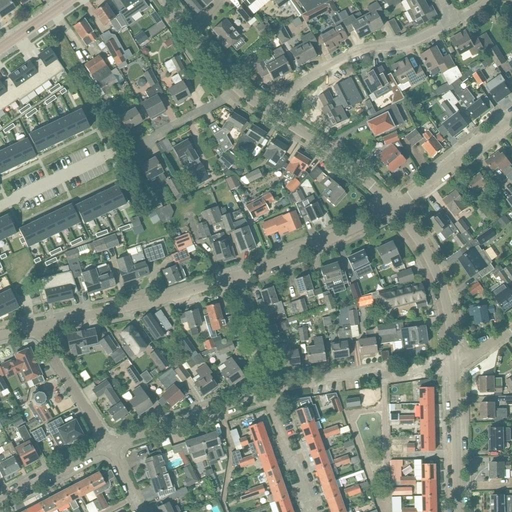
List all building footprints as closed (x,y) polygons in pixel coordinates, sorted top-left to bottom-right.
[(0,0),(0,16),(1,18),(15,9),(9,0),(8,0),(0,0)] [(130,17),(139,11),(140,13),(148,7),(143,0),(119,0),(123,5),(125,8),(118,13),(127,27),(134,22),(130,17)] [(212,1),(211,0),(183,0),(196,15),(212,1)] [(246,0),(250,5),(256,0),(273,0),(279,8),(288,2),(299,17),(302,15),(303,15),(299,9),(292,0),(246,0)] [(298,0),(306,13),(314,9),(330,1),(331,0),(298,0)] [(392,0),(389,2),(386,3),(389,9),(390,9),(401,3),(399,0),(392,0)] [(404,0),(410,10),(424,2),(423,0),(404,0)] [(315,39),(318,44),(323,42),(329,54),(336,50),(335,47),(338,45),(337,44),(347,38),(339,23),(342,22),(330,1),(314,9),(318,16),(327,11),(334,24),(332,25),(334,29),(315,39)] [(369,13),(362,17),(371,33),(383,26),(378,17),(383,14),(380,8),(379,7),(378,5),(377,2),(366,8),(369,13)] [(406,12),(410,19),(415,28),(428,21),(425,15),(433,11),(430,7),(428,8),(424,2),(410,10),(406,12)] [(247,23),(254,17),(244,4),(236,11),(247,23)] [(119,25),(111,13),(106,5),(94,12),(104,26),(109,22),(114,29),(119,25)] [(151,14),(157,24),(152,27),(155,32),(165,26),(156,11),(151,14)] [(345,11),(338,14),(342,22),(348,33),(353,30),(358,40),(371,33),(362,17),(360,12),(353,16),(349,18),(345,11)] [(97,39),(90,28),(84,19),(73,27),(86,46),(97,39)] [(223,21),(213,30),(220,39),(219,41),(226,49),(231,45),(238,39),(240,38),(240,37),(225,20),(223,21)] [(273,32),(269,24),(265,26),(263,23),(256,27),(262,38),(273,32)] [(282,44),(287,41),(286,39),(289,38),(282,26),(274,30),(281,44),(282,44)] [(139,45),(147,39),(143,32),(134,38),(139,45)] [(451,39),(456,48),(460,55),(470,50),(473,55),(483,50),(477,39),(471,42),(466,32),(451,39)] [(315,39),(314,40),(311,33),(304,37),(307,42),(290,51),(298,65),(312,57),(313,59),(316,58),(311,48),(318,44),(315,39)] [(114,63),(116,67),(124,62),(113,41),(104,46),(114,63)] [(496,47),(495,47),(492,41),(485,45),(498,67),(505,62),(496,47)] [(266,66),(262,58),(253,63),(261,78),(269,74),(273,81),(291,71),(283,57),(285,56),(280,47),(279,48),(273,51),(272,52),(272,54),(272,55),(275,61),(266,66)] [(421,56),(426,65),(429,72),(439,66),(443,73),(455,66),(449,56),(443,59),(437,47),(421,56)] [(49,48),(38,56),(40,59),(36,62),(49,80),(64,70),(49,48)] [(99,55),(84,65),(97,85),(104,94),(124,81),(118,71),(112,75),(109,70),(99,55)] [(177,57),(163,64),(169,74),(175,70),(176,73),(183,69),(177,57)] [(398,77),(394,79),(398,86),(416,76),(419,82),(426,78),(420,67),(413,70),(407,59),(392,67),(398,77)] [(31,65),(29,62),(19,69),(34,91),(49,80),(36,62),(31,65)] [(482,63),(471,70),(475,76),(480,85),(486,81),(480,71),(485,68),(482,63)] [(364,80),(372,94),(373,93),(377,100),(392,92),(394,95),(401,92),(398,87),(398,86),(394,79),(391,74),(386,77),(381,67),(367,74),(369,78),(364,80)] [(9,78),(5,81),(19,101),(34,91),(19,69),(8,76),(9,78)] [(150,87),(157,83),(150,70),(143,74),(150,87)] [(470,71),(465,74),(465,75),(468,78),(470,77),(471,78),(475,76),(471,70),(470,71)] [(456,81),(460,78),(462,77),(459,71),(452,75),(456,81)] [(168,90),(175,104),(176,103),(176,104),(178,105),(183,103),(183,101),(183,100),(190,96),(178,74),(170,78),(175,86),(168,90)] [(493,81),(486,85),(498,103),(511,94),(504,83),(506,82),(501,75),(499,77),(493,81)] [(352,104),(353,106),(362,101),(351,78),(334,87),(345,108),(352,104)] [(468,109),(469,112),(476,120),(481,115),(483,117),(489,112),(488,110),(480,100),(476,103),(473,100),(475,99),(467,88),(464,91),(459,85),(463,82),(460,78),(456,81),(450,85),(468,109)] [(18,101),(19,101),(5,81),(0,84),(0,83),(0,105),(3,110),(17,100),(18,101)] [(164,110),(159,101),(152,88),(145,92),(150,100),(142,104),(150,118),(151,117),(151,118),(153,119),(157,117),(158,115),(157,114),(164,110)] [(329,91),(320,96),(321,96),(322,96),(327,106),(324,108),(323,108),(332,127),(331,128),(340,124),(344,121),(348,120),(341,106),(338,108),(334,100),(329,91)] [(444,124),(453,137),(454,136),(456,138),(460,134),(459,132),(468,126),(458,113),(459,112),(454,105),(458,102),(450,91),(444,96),(448,101),(442,105),(452,118),(444,124)] [(373,129),(376,136),(403,123),(394,104),(367,117),(370,123),(369,123),(372,129),(373,129)] [(120,134),(142,122),(146,119),(141,109),(136,112),(134,109),(120,117),(118,114),(111,117),(120,134)] [(70,115),(79,133),(90,128),(81,110),(70,115)] [(245,121),(232,112),(225,123),(226,123),(221,130),(223,131),(221,132),(221,131),(214,135),(224,153),(233,147),(226,136),(232,127),(242,133),(248,123),(245,121)] [(60,120),(69,138),(79,133),(70,115),(60,120)] [(69,138),(60,120),(49,125),(58,143),(69,138)] [(39,130),(48,148),(58,143),(49,125),(39,130)] [(243,133),(232,150),(239,154),(245,146),(248,148),(253,140),(260,143),(266,134),(252,125),(247,134),(246,135),(243,133)] [(37,153),(48,148),(39,130),(28,135),(37,153)] [(415,130),(406,138),(413,146),(422,139),(415,130)] [(423,146),(432,158),(443,149),(439,144),(444,140),(439,134),(434,138),(429,132),(424,135),(429,142),(423,146)] [(397,134),(385,139),(387,145),(391,144),(393,145),(398,151),(403,147),(399,140),(398,138),(397,134)] [(27,139),(17,144),(25,162),(36,157),(27,139)] [(268,149),(264,155),(268,158),(265,164),(276,171),(282,168),(283,167),(276,163),(280,156),(281,157),(283,155),(288,147),(274,139),(272,143),(270,142),(266,148),(268,149)] [(187,140),(172,148),(178,158),(177,159),(181,166),(185,167),(196,186),(209,179),(187,140)] [(25,162),(17,144),(6,149),(15,167),(25,162)] [(393,145),(379,156),(379,157),(384,162),(392,172),(406,161),(398,151),(393,145)] [(0,151),(0,162),(4,172),(15,167),(6,149),(0,151)] [(238,158),(230,151),(229,150),(226,154),(225,153),(219,160),(229,169),(238,158)] [(511,166),(503,154),(501,155),(499,152),(486,162),(500,180),(511,171),(511,166)] [(285,170),(282,176),(291,181),(293,178),(295,176),(296,177),(297,177),(298,178),(298,177),(302,170),(303,171),(304,171),(310,161),(309,161),(311,158),(305,155),(304,157),(297,153),(296,153),(285,170)] [(154,158),(140,166),(145,175),(147,179),(155,175),(160,183),(166,180),(162,173),(163,173),(159,167),(154,158)] [(322,172),(316,167),(309,174),(315,180),(322,172)] [(228,177),(231,174),(226,169),(223,173),(228,177)] [(258,169),(245,175),(249,182),(262,176),(258,169)] [(492,190),(486,182),(480,174),(467,183),(474,193),(482,188),(487,194),(492,190)] [(235,175),(225,179),(230,190),(240,186),(235,175)] [(322,195),(328,200),(335,207),(340,201),(337,198),(343,192),(327,177),(320,184),(326,190),(322,195)] [(184,196),(174,178),(167,182),(177,200),(184,196)] [(285,187),(286,187),(284,189),(287,197),(288,196),(291,193),(297,186),(299,184),(293,178),(291,181),(285,187)] [(126,204),(117,186),(107,191),(115,209),(126,204)] [(291,193),(296,203),(295,204),(301,218),(307,216),(310,223),(323,217),(319,208),(316,203),(312,196),(307,198),(305,199),(300,190),(299,190),(297,186),(291,193)] [(107,191),(96,196),(105,214),(115,209),(107,191)] [(451,211),(452,211),(456,216),(468,208),(464,202),(456,191),(443,201),(451,211)] [(269,193),(246,206),(253,218),(269,210),(266,206),(274,201),(269,193)] [(288,196),(287,197),(291,205),(295,204),(296,203),(291,193),(288,196)] [(96,196),(86,201),(94,219),(105,214),(96,196)] [(94,219),(86,201),(75,206),(84,224),(94,219)] [(502,201),(496,205),(503,214),(509,210),(502,201)] [(69,228),(80,223),(71,205),(61,210),(69,228)] [(484,206),(477,211),(480,215),(484,221),(491,216),(487,211),(484,206)] [(222,221),(221,217),(217,208),(204,213),(208,226),(222,221)] [(61,210),(50,215),(59,233),(69,228),(61,210)] [(278,231),(279,234),(288,231),(289,232),(300,227),(294,212),(283,216),(262,224),(266,236),(278,231)] [(442,219),(439,214),(429,222),(438,234),(441,233),(446,239),(458,230),(446,215),(442,219)] [(0,218),(0,228),(5,239),(16,233),(8,215),(0,218)] [(40,220),(48,238),(59,233),(50,215),(40,220)] [(221,217),(222,221),(226,231),(234,229),(228,215),(221,217)] [(136,234),(145,230),(140,216),(131,219),(136,234)] [(506,216),(498,223),(503,229),(511,223),(506,216)] [(462,219),(455,224),(462,234),(469,229),(462,219)] [(38,243),(48,238),(40,220),(29,225),(38,243)] [(205,222),(197,225),(202,240),(210,237),(205,222)] [(23,238),(25,243),(27,248),(38,243),(29,225),(19,230),(23,238)] [(254,248),(255,247),(251,238),(247,227),(233,233),(241,253),(248,250),(249,252),(254,250),(254,248)] [(491,229),(477,238),(482,245),(496,235),(491,229)] [(231,247),(227,248),(223,233),(216,235),(218,243),(212,245),(217,261),(223,259),(224,262),(234,258),(231,247)] [(115,234),(104,238),(108,250),(119,246),(115,234)] [(97,253),(107,250),(103,239),(86,245),(88,252),(95,249),(97,253)] [(457,243),(461,248),(467,244),(463,239),(457,243)] [(377,249),(381,258),(384,265),(391,261),(394,268),(402,265),(391,242),(377,249)] [(148,264),(149,263),(165,258),(160,244),(143,250),(148,264)] [(459,260),(471,277),(478,272),(482,278),(495,269),(490,263),(492,262),(484,250),(482,251),(479,246),(459,260)] [(127,250),(129,257),(136,279),(149,275),(142,252),(137,254),(135,248),(127,250)] [(68,262),(79,258),(76,249),(65,253),(68,262)] [(163,271),(168,286),(182,280),(181,280),(186,279),(181,266),(191,262),(187,251),(173,256),(177,265),(163,271)] [(363,251),(347,259),(351,268),(353,272),(357,279),(372,272),(367,260),(363,251)] [(123,283),(136,279),(129,257),(116,262),(123,283)] [(336,264),(320,269),(324,282),(327,290),(332,289),(343,285),(343,283),(348,281),(342,264),(337,265),(336,264)] [(109,266),(95,270),(102,290),(116,286),(111,272),(109,266)] [(511,270),(509,266),(503,270),(511,281),(511,280),(511,270)] [(88,295),(102,290),(95,270),(82,274),(84,281),(84,282),(88,295)] [(410,270),(397,274),(400,284),(413,279),(410,270)] [(505,285),(511,281),(503,270),(497,274),(505,285)] [(78,293),(71,271),(54,275),(60,301),(72,298),(72,294),(78,293)] [(48,304),(60,301),(54,275),(37,279),(42,301),(47,300),(48,304)] [(308,276),(294,280),(297,289),(299,295),(306,293),(308,298),(314,296),(315,296),(322,294),(322,293),(320,288),(312,291),(311,285),(308,276)] [(421,282),(411,285),(379,293),(383,311),(415,303),(416,309),(427,306),(421,282)] [(478,282),(468,289),(473,296),(483,289),(478,282)] [(350,286),(354,299),(360,297),(356,284),(350,286)] [(494,296),(505,311),(506,313),(511,309),(511,293),(507,286),(494,296)] [(284,313),(281,301),(277,303),(272,287),(260,291),(262,299),(256,301),(261,317),(277,312),(278,315),(284,313)] [(18,308),(9,290),(0,294),(0,298),(7,314),(18,308)] [(330,295),(323,297),(328,311),(334,308),(330,295)] [(295,301),(299,312),(299,313),(307,310),(303,299),(295,301)] [(222,319),(218,304),(217,304),(216,302),(209,304),(210,306),(206,307),(208,315),(204,316),(206,324),(211,323),(213,330),(228,326),(226,318),(222,319)] [(487,314),(495,313),(496,320),(503,319),(494,305),(474,308),(473,305),(468,306),(470,316),(475,316),(476,325),(482,324),(484,324),(484,323),(489,323),(487,314)] [(150,312),(141,319),(146,327),(156,341),(165,334),(164,332),(170,328),(172,327),(168,323),(166,319),(160,310),(153,315),(153,316),(150,312)] [(201,326),(199,320),(196,310),(185,313),(185,314),(179,315),(182,324),(188,323),(191,336),(197,335),(195,327),(201,326)] [(350,326),(351,326),(358,325),(356,310),(348,311),(348,313),(350,326)] [(344,326),(345,331),(351,330),(351,326),(350,326),(348,313),(341,314),(342,327),(344,326)] [(287,321),(279,323),(282,331),(289,329),(288,326),(287,321)] [(123,348),(130,358),(134,355),(134,356),(148,346),(132,325),(119,335),(126,345),(123,348)] [(394,325),(378,327),(379,335),(380,344),(394,342),(395,350),(403,349),(403,350),(413,348),(413,345),(426,344),(426,340),(428,340),(428,334),(427,334),(425,334),(425,330),(424,327),(414,328),(403,329),(394,330),(394,325)] [(298,329),(300,341),(308,340),(306,328),(298,329)] [(93,329),(67,335),(70,349),(71,349),(72,355),(81,353),(79,348),(97,344),(93,329)] [(330,344),(331,350),(332,360),(348,357),(346,344),(353,343),(351,330),(345,331),(338,332),(340,343),(330,344)] [(358,340),(359,346),(360,356),(376,353),(374,338),(373,338),(372,330),(365,331),(366,339),(358,340)] [(219,336),(211,339),(214,347),(223,344),(219,336)] [(107,354),(116,348),(108,337),(99,342),(107,354)] [(324,361),(321,338),(313,339),(314,347),(306,348),(309,363),(324,361)] [(179,344),(183,350),(187,356),(194,351),(186,339),(179,344)] [(204,342),(207,350),(208,350),(214,348),(211,340),(204,342)] [(230,342),(216,348),(219,355),(233,349),(230,342)] [(282,356),(284,367),(291,366),(292,368),(297,367),(298,365),(299,365),(297,351),(290,352),(288,344),(276,346),(277,356),(282,356)] [(6,375),(7,378),(22,372),(29,388),(44,381),(30,348),(15,355),(16,359),(2,365),(2,366),(0,366),(0,374),(1,377),(6,375)] [(167,364),(155,348),(148,352),(160,369),(167,364)] [(119,361),(125,356),(120,349),(114,354),(119,361)] [(198,354),(186,363),(190,368),(190,369),(197,365),(203,364),(204,363),(198,354)] [(231,359),(224,364),(228,369),(221,373),(230,386),(243,377),(231,359)] [(194,383),(203,396),(216,387),(208,375),(212,373),(206,365),(196,371),(201,378),(194,383)] [(182,366),(175,371),(182,381),(189,376),(182,366)] [(135,384),(142,379),(133,367),(126,371),(135,384)] [(157,378),(168,391),(162,396),(171,407),(183,396),(178,390),(183,385),(169,369),(157,378)] [(494,376),(480,377),(481,393),(491,393),(502,392),(502,377),(494,378),(494,376)] [(93,391),(97,397),(111,388),(106,381),(93,391)] [(129,401),(139,415),(152,407),(139,387),(132,391),(136,397),(129,401)] [(420,401),(433,401),(432,388),(419,388),(405,388),(406,401),(420,401)] [(52,419),(43,405),(46,404),(47,398),(44,392),(38,391),(33,394),(31,401),(34,405),(32,407),(42,424),(52,419)] [(120,403),(116,397),(114,393),(107,397),(114,407),(107,411),(114,422),(128,413),(120,402),(120,403)] [(301,426),(313,422),(308,407),(313,406),(310,397),(295,399),(299,409),(295,411),(301,426)] [(359,406),(358,398),(345,400),(346,408),(359,406)] [(341,412),(337,399),(330,401),(335,414),(341,412)] [(420,418),(433,418),(433,401),(420,401),(420,418)] [(494,402),(481,403),(481,419),(495,419),(495,418),(507,418),(507,408),(497,409),(497,411),(495,411),(494,402)] [(341,412),(329,416),(327,417),(329,424),(344,419),(341,412)] [(20,417),(12,422),(15,428),(24,423),(20,417)] [(64,426),(60,418),(46,425),(52,437),(59,433),(65,445),(66,444),(68,445),(73,443),(73,440),(83,435),(75,420),(64,426)] [(433,418),(420,418),(420,435),(433,435),(433,418)] [(30,428),(40,425),(38,419),(28,422),(30,428)] [(254,442),(267,438),(261,422),(248,427),(254,442)] [(318,437),(313,422),(301,426),(306,441),(318,437)] [(25,444),(15,449),(24,466),(38,459),(35,453),(37,451),(24,425),(17,429),(25,444)] [(340,434),(338,430),(337,426),(330,428),(332,436),(340,434)] [(33,431),(37,443),(48,438),(43,427),(33,431)] [(332,436),(330,428),(323,431),(325,439),(332,436)] [(509,428),(503,428),(489,428),(490,451),(503,451),(503,442),(510,441),(511,440),(511,429),(509,428)] [(207,458),(209,462),(216,460),(212,447),(220,445),(216,432),(200,437),(207,458)] [(433,435),(420,435),(421,452),(434,452),(433,435)] [(207,458),(200,437),(185,442),(189,455),(198,452),(202,465),(209,462),(207,458)] [(238,440),(241,447),(248,444),(246,437),(238,440)] [(318,437),(306,441),(311,456),(324,452),(318,437)] [(259,457),(272,453),(267,438),(254,442),(259,457)] [(0,457),(0,474),(2,478),(19,469),(12,456),(17,453),(11,443),(2,448),(5,452),(2,454),(4,456),(0,457)] [(182,451),(180,444),(172,447),(174,454),(182,451)] [(150,478),(150,479),(167,473),(161,454),(160,450),(148,454),(150,458),(145,459),(146,463),(145,464),(148,472),(146,472),(148,479),(150,478)] [(230,453),(232,467),(239,464),(238,460),(241,459),(238,450),(230,453)] [(329,466),(324,452),(311,456),(316,471),(329,466)] [(264,472),(277,468),(272,453),(259,457),(264,472)] [(340,458),(343,465),(350,463),(348,455),(340,458)] [(252,456),(245,458),(247,465),(254,462),(252,456)] [(238,460),(239,464),(240,467),(247,465),(245,458),(241,459),(238,460)] [(343,465),(340,458),(334,461),(336,468),(343,465)] [(490,463),(491,479),(504,478),(504,470),(511,470),(511,463),(490,463)] [(421,465),(421,481),(435,481),(434,464),(421,465)] [(188,466),(182,470),(186,479),(183,480),(187,488),(198,482),(192,470),(191,471),(188,466)] [(329,466),(316,471),(321,486),(334,481),(329,466)] [(269,487),(282,483),(277,468),(264,472),(269,487)] [(211,469),(204,471),(206,477),(209,476),(213,474),(211,469)] [(99,472),(86,479),(93,491),(99,502),(103,510),(108,508),(104,499),(98,488),(105,484),(104,483),(114,478),(111,470),(101,476),(99,472)] [(157,493),(159,500),(168,496),(175,492),(169,473),(167,473),(150,479),(155,494),(157,493)] [(93,491),(86,479),(85,477),(79,480),(79,483),(74,485),(81,497),(93,491)] [(340,496),(334,481),(321,486),(327,501),(340,496)] [(422,497),(435,496),(435,481),(421,481),(422,497)] [(275,502),(287,498),(282,483),(269,487),(272,494),(267,496),(269,504),(275,502)] [(62,491),(68,503),(73,511),(79,511),(78,509),(79,509),(74,500),(81,497),(74,485),(62,491)] [(263,485),(256,488),(258,495),(265,493),(264,489),(263,485)] [(358,486),(351,488),(353,495),(360,493),(358,486)] [(188,493),(186,488),(185,487),(176,491),(175,492),(168,496),(170,501),(188,493)] [(245,495),(239,497),(241,501),(251,498),(258,495),(256,488),(248,491),(249,491),(250,494),(245,495)] [(346,498),(353,495),(351,488),(344,491),(346,498)] [(62,491),(50,498),(56,510),(68,503),(62,491)] [(491,511),(511,511),(511,495),(504,496),(491,496),(491,511)] [(337,511),(344,510),(340,496),(327,501),(330,511),(337,511)] [(435,511),(435,496),(422,497),(422,511),(435,511)] [(392,497),(391,497),(391,511),(400,511),(401,509),(401,507),(399,507),(399,497),(392,497)] [(42,511),(51,511),(56,510),(50,498),(38,504),(42,511)] [(278,511),(292,511),(287,498),(275,502),(278,511)] [(97,511),(99,511),(103,510),(99,502),(94,505),(97,511)] [(159,511),(179,511),(177,506),(171,508),(168,502),(157,508),(159,511)]
